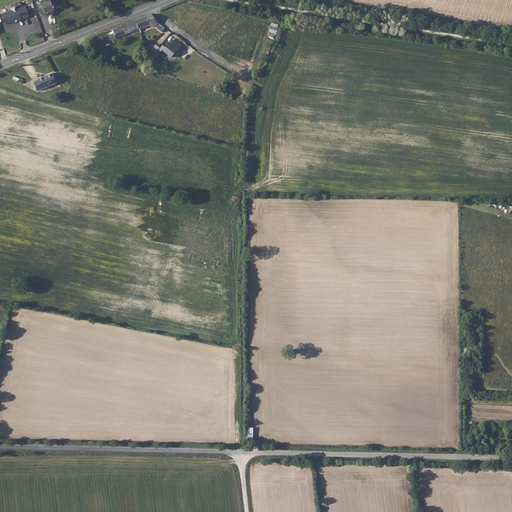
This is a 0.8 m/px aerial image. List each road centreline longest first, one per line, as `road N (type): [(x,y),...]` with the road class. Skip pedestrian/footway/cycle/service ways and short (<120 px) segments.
road 1 (unclassified): [(511,456),(239,452)]
road 2 (unclassified): [(239,452),(0,446)]
road 3 (secondary): [(0,65),(166,0)]
